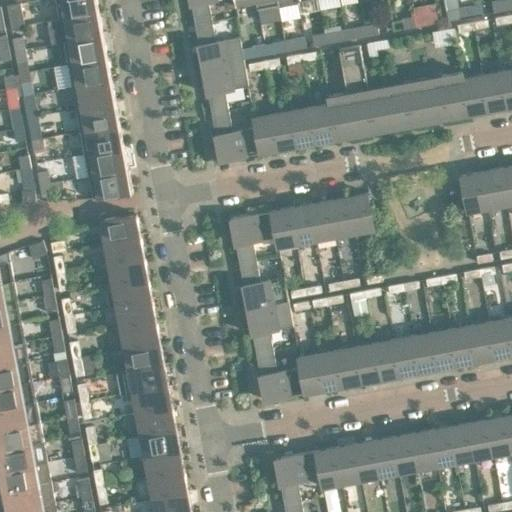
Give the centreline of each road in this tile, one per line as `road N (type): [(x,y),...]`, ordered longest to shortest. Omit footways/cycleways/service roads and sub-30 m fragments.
road 1 (residential): [(206,433),(511,377)]
road 2 (residential): [(162,198),(414,150)]
road 3 (residential): [(206,433),(162,198)]
road 4 (residential): [(162,198),(122,0)]
